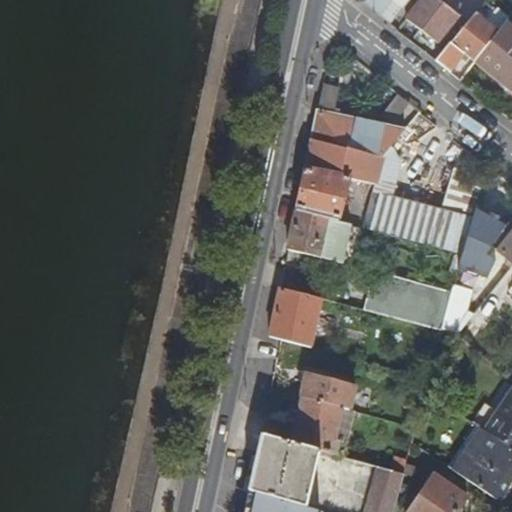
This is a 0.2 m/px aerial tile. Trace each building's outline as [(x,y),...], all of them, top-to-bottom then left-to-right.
[(391,0),(404,10),(411,0),(391,0)] [(437,0),(423,0),(407,20),(438,45),(461,18),(437,0)] [(476,15),(438,63),(449,73),(450,74),(469,50),(480,58),(499,34),(508,22),(511,19),(498,9),(496,11),(486,3),(476,15)] [(480,58),(477,62),(511,90),(511,25),(508,22),(499,34),(480,58)] [(384,157),(404,131),(334,116),(346,63),(331,59),(319,111),(313,139),(384,157)] [(407,132),(404,131),(384,157),(392,148),(407,132)] [(384,157),(313,139),(302,189),(297,211),(339,223),(351,180),(377,185),(384,157)] [(463,256),(467,243),(486,173),(460,166),(456,168),(445,209),(377,191),(367,227),(373,229),(373,231),(453,252),(453,253),(463,256)] [(339,223),(297,211),(289,251),(350,267),(360,228),(339,223)] [(511,247),(511,232),(507,228),(499,237),(511,247)] [(457,335),(477,311),(469,307),(485,248),(467,243),(463,256),(453,294),(443,331),(457,335)] [(364,311),(443,331),(453,294),(374,272),(364,311)] [(275,312),(270,337),(281,340),(312,349),(323,300),(281,289),(275,312)] [(337,319),(328,316),(327,323),(335,325),(337,319)] [(356,386),(308,373),(302,398),(342,408),(350,411),(356,386)] [(511,391),(498,413),(494,410),(481,430),(484,432),(511,450),(511,391)] [(342,408),(302,398),(292,443),(331,454),(342,408)] [(448,468),(456,473),(484,432),(481,430),(476,426),(448,468)] [(456,473),(497,501),(511,478),(511,450),(484,432),(456,473)] [(331,454),(292,443),(263,435),(249,491),(256,493),(305,507),(318,456),(330,459),(331,454)] [(394,511),(404,473),(378,466),(365,511),(394,511)] [(457,511),(467,497),(433,475),(419,498),(415,495),(412,499),(409,497),(400,510),(401,511),(457,511)] [(320,511),(256,493),(254,502),(252,511),(245,509),(244,511),(320,511)]
